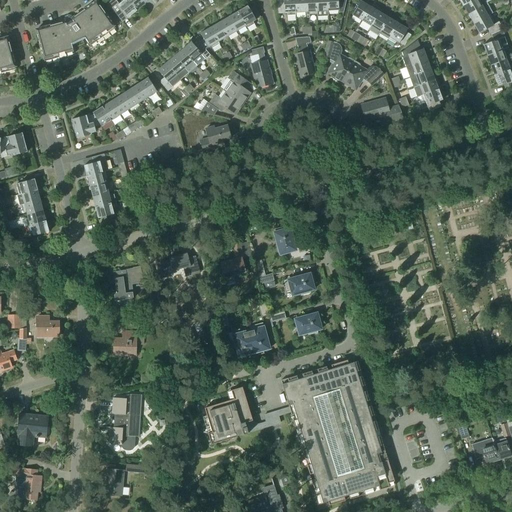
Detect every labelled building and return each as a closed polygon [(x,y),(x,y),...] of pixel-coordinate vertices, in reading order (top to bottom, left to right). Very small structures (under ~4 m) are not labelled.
[(124,0),(119,4),(115,0),(112,0),(107,5),(116,15),(122,11),(128,19),(136,12),(126,0),(124,0)] [(126,0),(136,12),(137,11),(136,11),(145,4),(141,0),(126,0)] [(295,13),(294,0),(283,0),(283,1),(277,1),(278,14),(287,14),(287,16),(296,16),(295,13)] [(306,13),(305,0),(294,0),(295,13),(306,13)] [(317,15),(316,0),(305,0),(306,13),(306,19),(309,19),(309,15),(317,15)] [(327,11),(327,0),(316,0),(317,15),(317,17),(328,17),(327,11)] [(343,0),(338,0),(337,0),(327,0),(327,11),(338,11),(338,13),(343,13),(345,0),(343,0)] [(468,15),(487,4),(484,0),(473,0),(462,6),(463,6),(468,15)] [(362,21),(370,7),(361,2),(361,1),(352,15),(362,21)] [(115,29),(96,2),(72,19),(70,18),(68,18),(66,19),(65,20),(65,22),(36,30),(44,62),(74,54),(72,46),(85,39),(90,47),(115,29)] [(473,25),(490,15),(493,14),(487,4),(468,15),(473,25)] [(249,9),(247,6),(238,12),(246,26),(247,29),(254,25),(253,22),(261,18),(254,7),(249,9)] [(371,27),(379,13),(370,7),(362,21),(371,27)] [(237,32),(246,26),(238,12),(237,12),(238,13),(229,18),(237,32)] [(378,36),(379,35),(388,18),(379,13),(371,27),(369,31),(378,36)] [(493,26),(491,24),(494,22),(490,15),(473,25),(479,34),(478,34),(478,35),(488,29),(491,35),(503,30),(499,22),(493,26)] [(227,37),(237,32),(229,18),(219,23),(227,37)] [(388,40),(397,24),(388,18),(379,35),(388,40)] [(218,42),(227,37),(219,23),(210,29),(218,42)] [(407,30),(397,24),(388,40),(395,44),(396,42),(404,47),(411,36),(406,32),(408,29),(407,29),(407,30)] [(218,42),(210,29),(201,34),(201,33),(200,34),(208,48),(211,46),(212,49),(220,45),(218,42)] [(351,39),(355,33),(350,30),(347,37),(351,39)] [(508,48),(506,42),(504,38),(503,30),(491,35),(493,42),(482,46),(483,46),(487,56),(508,48)] [(0,74),(16,70),(8,38),(0,40),(0,74)] [(308,52),(306,44),(311,43),(309,38),(298,38),(295,39),(297,47),(300,54),(295,55),(301,77),(303,76),(303,77),(306,77),(305,76),(315,73),(309,51),(308,52)] [(420,51),(417,44),(416,42),(418,41),(417,40),(401,53),(402,53),(404,57),(402,57),(406,68),(409,67),(427,61),(423,50),(423,49),(420,51)] [(346,59),(340,55),(341,52),(341,49),(339,46),(336,44),(328,41),(324,58),(329,59),(335,63),(328,74),(334,77),(335,79),(338,81),(340,81),(343,83),(354,62),(349,58),(346,59)] [(197,50),(191,42),(190,43),(191,43),(183,50),(193,62),(194,64),(201,59),(199,57),(201,55),(205,60),(210,56),(202,46),(197,50)] [(266,61),(264,54),(265,53),(263,48),(250,51),(251,57),(258,55),(260,63),(251,65),(254,79),(259,78),(261,87),(273,84),(267,61),(266,61)] [(491,66),(511,58),(508,48),(487,56),(491,66)] [(185,69),(193,62),(183,50),(174,57),(185,69)] [(181,80),(189,74),(185,69),(174,57),(166,64),(177,76),(179,78),(181,80)] [(494,76),(511,69),(511,58),(491,66),(494,76)] [(409,78),(415,76),(430,71),(427,61),(409,67),(406,68),(409,78)] [(367,71),(360,68),(359,65),(354,62),(343,83),(344,83),(345,85),(348,87),(350,87),(356,90),(363,79),(367,82),(371,87),(384,75),(378,69),(375,68),(372,67),(369,69),(367,71)] [(177,76),(166,64),(158,70),(157,70),(164,78),(159,82),(168,92),(173,88),(168,83),(171,81),(172,83),(179,78),(177,76)] [(511,89),(511,69),(494,76),(498,87),(507,84),(509,90),(511,89)] [(413,88),(434,81),(430,71),(415,76),(409,78),(413,88)] [(223,91),(226,93),(243,104),(250,93),(242,88),(246,81),(233,72),(229,79),(230,80),(223,91)] [(145,99),(157,92),(148,78),(147,78),(148,79),(136,86),(145,99)] [(438,90),(434,81),(413,88),(417,98),(420,96),(420,97),(438,90)] [(134,107),(145,99),(136,86),(125,93),(134,107)] [(441,107),(439,102),(442,101),(438,90),(420,97),(423,104),(426,103),(429,112),(441,107)] [(122,114),(134,107),(125,93),(114,100),(122,114)] [(235,115),(243,104),(226,93),(221,99),(215,95),(209,104),(203,100),(196,111),(214,115),(218,110),(221,112),(225,108),(235,115)] [(385,99),(361,106),(365,121),(383,117),(385,124),(402,119),(398,106),(388,108),(385,99)] [(111,121),(122,114),(114,100),(103,108),(111,121)] [(101,127),(111,121),(103,108),(102,107),(93,113),(94,115),(91,116),(95,127),(101,126),(101,127)] [(183,112),(179,107),(174,112),(178,117),(183,112)] [(96,132),(95,127),(91,116),(87,117),(86,116),(71,120),(76,139),(91,135),(91,133),(96,132)] [(231,139),(227,126),(214,130),(214,127),(206,129),(208,139),(200,141),(203,153),(217,149),(215,143),(231,139)] [(12,156),(27,152),(22,133),(7,137),(7,138),(3,140),(6,151),(7,156),(12,155),(12,156)] [(105,172),(109,171),(104,154),(92,158),(93,164),(84,166),(87,177),(105,172)] [(107,180),(105,172),(87,177),(90,187),(105,183),(105,180),(107,180)] [(19,195),(38,190),(35,179),(19,184),(20,187),(17,188),(19,195)] [(93,198),(108,193),(108,191),(110,190),(108,182),(105,183),(90,187),(93,198)] [(22,206),(40,201),(37,191),(38,191),(38,190),(19,195),(19,196),(17,196),(19,206),(22,205),(22,206)] [(109,196),(108,193),(93,198),(96,208),(95,208),(116,203),(114,195),(109,196)] [(27,215),(43,211),(40,201),(22,206),(24,213),(26,213),(27,215)] [(120,219),(116,203),(95,208),(98,219),(101,218),(103,224),(120,219)] [(45,221),(43,211),(27,215),(28,218),(25,219),(27,226),(46,221),(45,221)] [(33,237),(49,232),(46,221),(27,226),(30,234),(32,233),(33,237)] [(407,231),(413,229),(411,222),(398,225),(400,233),(407,231)] [(284,227),(275,230),(278,244),(277,244),(280,255),(288,253),(287,251),(295,249),(293,242),(296,242),(293,232),(291,233),(290,229),(285,230),(284,227)] [(235,284),(233,276),(245,273),(242,260),(244,259),(241,245),(235,246),(238,259),(220,264),(224,279),(225,278),(227,286),(235,284)] [(190,267),(187,254),(169,259),(163,261),(165,267),(171,265),(173,272),(190,267)] [(258,278),(265,276),(261,261),(254,263),(258,278)] [(132,305),(131,299),(133,298),(131,284),(142,282),(139,268),(133,269),(133,270),(125,271),(114,273),(117,293),(114,293),(115,301),(116,301),(116,308),(132,305)] [(258,285),(274,281),(272,274),(265,276),(258,278),(257,278),(258,285)] [(299,277),(284,281),(286,291),(292,290),(294,296),(301,294),(301,296),(311,294),(310,291),(314,290),(313,285),(316,285),(313,275),(299,279),(299,277)] [(269,317),(264,300),(257,302),(262,318),(268,316),(268,317),(269,317),(270,323),(286,319),(284,312),(269,317)] [(27,315),(40,315),(39,302),(27,303),(27,315)] [(222,328),(229,326),(225,310),(218,312),(222,328)] [(306,317),(295,320),(297,328),(299,327),(301,335),(308,333),(308,336),(318,333),(317,331),(321,330),(320,325),(323,324),(320,315),(306,318),(306,317)] [(20,329),(26,328),(26,316),(8,317),(8,329),(20,329)] [(49,323),(49,318),(37,318),(37,337),(59,337),(58,323),(49,323)] [(270,349),(267,338),(262,323),(254,326),(256,331),(248,333),(255,357),(264,354),(263,351),(270,349)] [(238,358),(240,358),(245,356),(246,359),(255,357),(248,333),(241,335),(239,330),(231,332),(238,358)] [(143,346),(144,336),(136,336),(136,332),(122,332),(122,340),(114,340),(113,355),(136,356),(136,346),(143,346)] [(16,360),(13,352),(1,356),(0,353),(0,372),(11,368),(10,362),(16,360)] [(348,364),(347,361),(331,366),(332,369),(327,371),(326,367),(281,381),(289,408),(273,413),(264,416),(266,423),(253,426),(252,421),(242,388),(231,391),(233,400),(204,408),(211,433),(207,434),(211,445),(237,437),(243,435),(248,434),(248,433),(280,424),(278,417),(290,413),(291,416),(295,414),(297,420),(293,421),(296,431),(300,429),(301,435),(297,436),(300,445),(304,444),(306,450),(302,451),(305,460),(309,459),(310,465),(306,466),(309,475),(313,474),(315,480),(311,481),(314,490),(318,489),(320,494),(316,496),(319,505),(328,502),(329,506),(345,501),(344,497),(348,496),(350,500),(395,486),(385,453),(380,436),(376,437),(375,432),(378,431),(376,421),(372,422),(370,417),(374,416),(371,406),(367,408),(365,402),(369,401),(366,391),(362,393),(361,387),(365,386),(362,377),(358,378),(356,372),(360,371),(357,362),(348,364)] [(130,396),(129,395),(128,395),(127,395),(126,395),(126,396),(126,397),(125,399),(113,399),(112,415),(116,415),(115,428),(109,428),(108,442),(120,443),(120,445),(121,445),(121,447),(122,448),(123,450),(124,451),(126,452),(128,452),(131,451),(132,450),(134,449),(134,447),(135,446),(135,437),(138,437),(141,396),(130,395),(130,396)] [(18,446),(29,447),(32,447),(33,437),(35,437),(35,438),(38,438),(45,439),(46,435),(47,435),(48,429),(47,429),(48,417),(20,414),(17,436),(19,436),(18,446)] [(465,424),(458,426),(462,440),(469,438),(465,424)] [(504,438),(509,436),(506,424),(500,426),(504,438)] [(498,460),(491,439),(471,445),(476,460),(483,458),(485,464),(498,460)] [(493,442),(492,439),(491,439),(498,460),(511,456),(506,441),(505,439),(493,442)] [(21,499),(37,501),(38,493),(40,493),(42,477),(37,476),(37,471),(16,468),(14,492),(10,492),(9,503),(21,505),(21,499)] [(121,496),(124,472),(106,470),(105,483),(107,483),(106,495),(121,496)] [(287,474),(280,477),(283,487),(290,484),(287,474)] [(263,490),(265,496),(264,496),(266,501),(256,504),(255,499),(248,501),(249,505),(248,506),(249,511),(282,511),(282,509),(284,509),(280,496),(278,496),(273,479),(272,480),(274,486),(263,490)]
